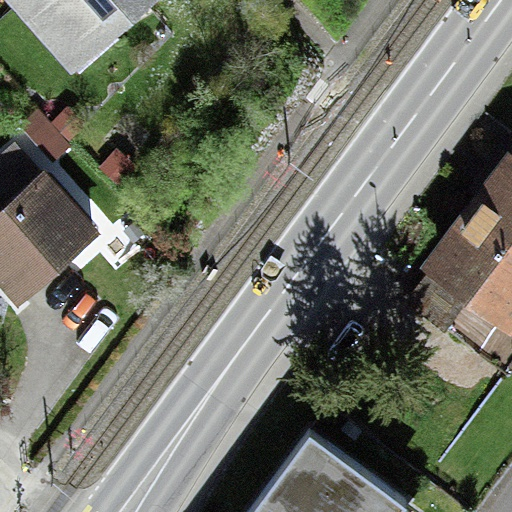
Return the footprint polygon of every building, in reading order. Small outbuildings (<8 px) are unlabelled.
[(124,0),(25,0),(66,45),(81,31),(85,35),(124,0)] [(0,208),(0,271),(15,289),(49,259),(52,263),(92,228),(15,141),(0,154),(0,199),(5,204),(0,208)] [(505,308),(507,310),(511,303),(511,159),(415,286),(482,338),(505,308)] [(511,360),(495,384),(511,396),(511,360)] [(478,407),(511,432),(511,396),(495,384),(478,407)] [(461,430),(508,465),(511,460),(511,432),(478,407),(461,430)] [(309,426),(245,511),(394,511),(406,498),(309,426)] [(443,453),(491,488),(508,465),(461,430),(443,453)] [(426,476),(474,511),(491,488),(443,453),(426,476)] [(426,476),(408,499),(425,511),(473,511),(474,511),(426,476)] [(425,511),(408,499),(398,511),(425,511)]
